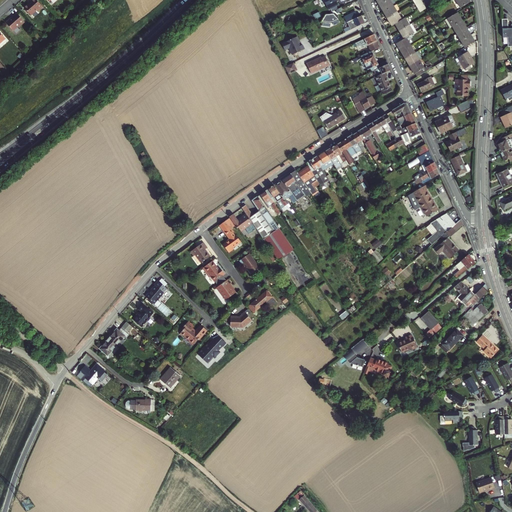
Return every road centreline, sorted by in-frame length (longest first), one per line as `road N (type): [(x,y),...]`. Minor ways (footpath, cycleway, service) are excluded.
road 1 (trunk): [(0,168),(196,0)]
road 2 (tertiary): [(201,229),(409,93)]
road 3 (trunk): [(186,0),(0,156)]
road 4 (track): [(250,511),(178,449),(65,370)]
road 5 (secondary): [(482,220),(480,0)]
road 6 (tertiary): [(85,347),(151,269),(201,229)]
road 7 (residential): [(482,220),(464,214),(409,93)]
road 8 (residential): [(487,256),(373,350)]
road 9 (tertiary): [(4,511),(56,386)]
